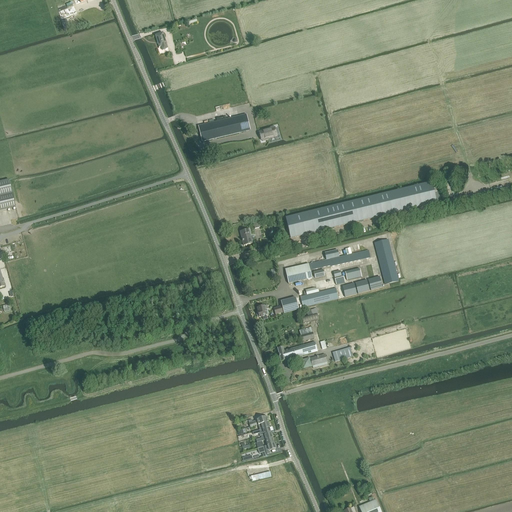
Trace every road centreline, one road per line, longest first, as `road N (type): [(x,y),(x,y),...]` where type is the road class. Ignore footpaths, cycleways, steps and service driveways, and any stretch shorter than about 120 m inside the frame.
road 1 (tertiary): [(318,511),(113,0)]
road 2 (unknown): [(285,393),(511,330)]
